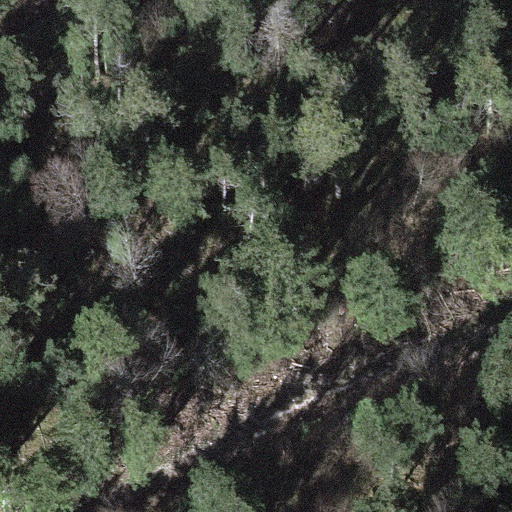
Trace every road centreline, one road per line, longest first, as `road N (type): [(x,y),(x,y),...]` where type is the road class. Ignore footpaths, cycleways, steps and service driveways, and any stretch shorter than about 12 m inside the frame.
road 1 (track): [(511,324),(282,410),(95,511)]
road 2 (track): [(0,72),(106,0)]
